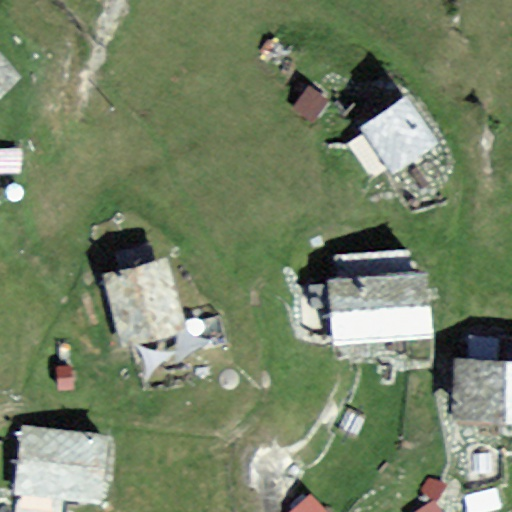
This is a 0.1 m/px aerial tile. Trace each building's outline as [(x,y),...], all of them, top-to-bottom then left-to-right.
[(0,102),(20,85),(0,61),(0,102)] [(442,147),(412,101),(374,125),(373,138),(357,148),(376,179),(390,170),(397,177),(442,147)] [(169,262),(103,277),(120,353),(187,338),(169,262)] [(436,344),(432,281),(306,288),(309,338),(333,337),(334,349),(436,344)] [(511,431),(511,365),(458,364),(456,430),(511,431)] [(112,435),(29,422),(15,511),(66,511),(68,506),(101,511),(112,435)] [(353,511),(333,491),(311,511),(353,511)]
